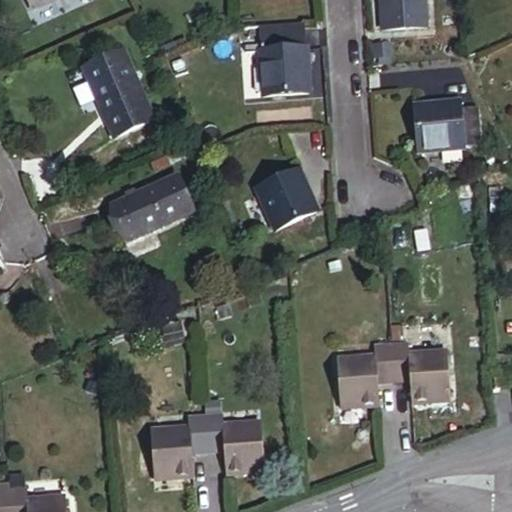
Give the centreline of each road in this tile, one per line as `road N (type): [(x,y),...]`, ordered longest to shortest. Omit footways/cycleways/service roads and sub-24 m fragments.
road 1 (residential): [(357,224),(340,0)]
road 2 (tertiary): [(511,488),(414,490),(349,511)]
